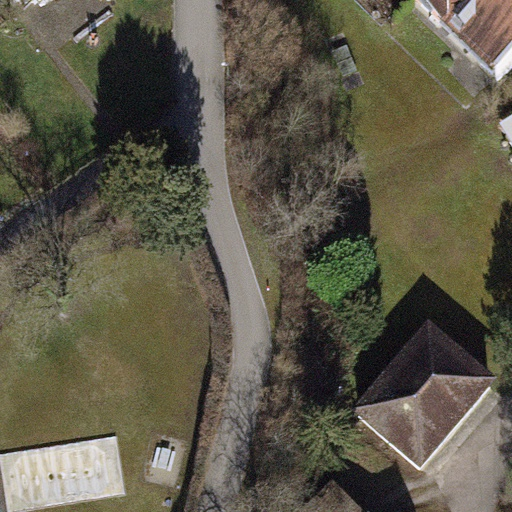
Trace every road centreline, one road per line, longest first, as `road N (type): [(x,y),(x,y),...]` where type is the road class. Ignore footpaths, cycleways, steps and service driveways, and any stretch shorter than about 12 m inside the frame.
road 1 (residential): [(225,511),(260,330),(198,111)]
road 2 (residential): [(0,250),(198,111)]
